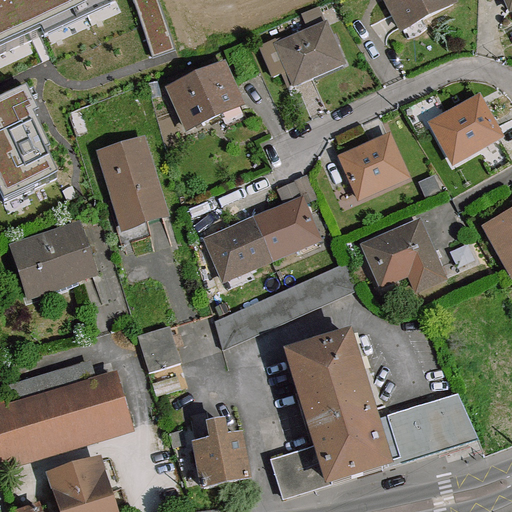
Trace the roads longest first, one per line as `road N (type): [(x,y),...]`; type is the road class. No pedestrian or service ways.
road 1 (residential): [(511,83),(479,67),(446,70),(321,128),(288,163)]
road 2 (tertiary): [(511,471),(342,511)]
road 3 (unknown): [(0,98),(26,213),(0,234)]
